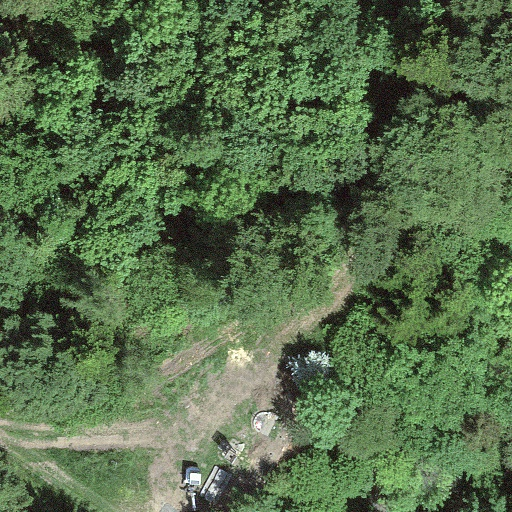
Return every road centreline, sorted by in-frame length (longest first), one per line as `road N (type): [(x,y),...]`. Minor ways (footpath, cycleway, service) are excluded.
road 1 (track): [(164,511),(163,437),(511,137)]
road 2 (track): [(0,430),(163,437)]
